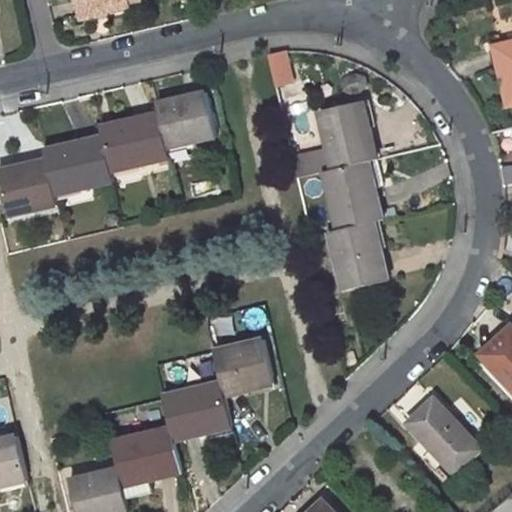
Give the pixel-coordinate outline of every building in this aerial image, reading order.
[(80,0),(84,16),(130,6),(128,0),(80,0)] [(511,102),(511,42),(496,46),(510,103),(511,102)] [(277,87),(298,82),(291,49),(270,54),(277,87)] [(219,135),(208,90),(159,101),(161,111),(170,147),(219,135)] [(371,159),(380,157),(366,99),(321,109),(329,149),(318,152),(320,159),(309,162),(307,154),(295,157),(300,177),(325,171),(371,159)] [(161,111),(103,124),(105,134),(114,171),(172,157),(170,147),(161,111)] [(105,134),(47,148),(49,157),(58,195),(116,180),(114,171),(105,134)] [(307,154),(309,162),(320,159),(318,152),(307,154)] [(49,157),(0,169),(11,216),(60,204),(58,195),(49,157)] [(371,159),(325,171),(339,228),(376,219),(385,217),(371,159)] [(344,289),(391,278),(376,219),(339,228),(330,230),(344,289)] [(511,323),(479,353),(511,388),(511,323)] [(277,382),(266,335),(215,346),(224,380),(227,394),(277,382)] [(224,380),(165,394),(173,424),(176,439),(235,425),(227,394),(224,380)] [(482,447),(436,397),(409,422),(456,472),(482,447)] [(122,465),(129,498),(155,492),(152,479),(184,472),(176,439),(173,424),(115,438),(122,465)] [(18,434),(0,438),(0,486),(29,480),(18,434)] [(122,465),(72,477),(79,511),(128,511),(132,511),(129,498),(122,465)] [(336,511),(325,499),(311,511),(336,511)]
